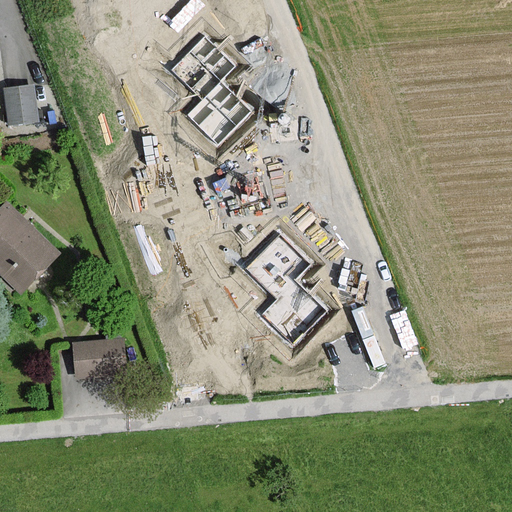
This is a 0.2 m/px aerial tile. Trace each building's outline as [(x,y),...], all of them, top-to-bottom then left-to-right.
[(206,34),(168,74),(201,105),(222,83),(239,66),(206,34)] [(220,152),(256,115),(222,83),(201,105),(186,120),(220,152)] [(35,86),(4,88),(7,124),(38,121),(35,86)] [(58,252),(4,202),(0,207),(0,274),(20,293),(58,252)] [(244,269),(276,300),(298,278),(315,261),(282,230),(244,269)] [(295,348),(331,310),(298,278),(276,300),(262,315),(295,348)] [(122,340),(75,344),(78,379),(125,375),(122,340)]
